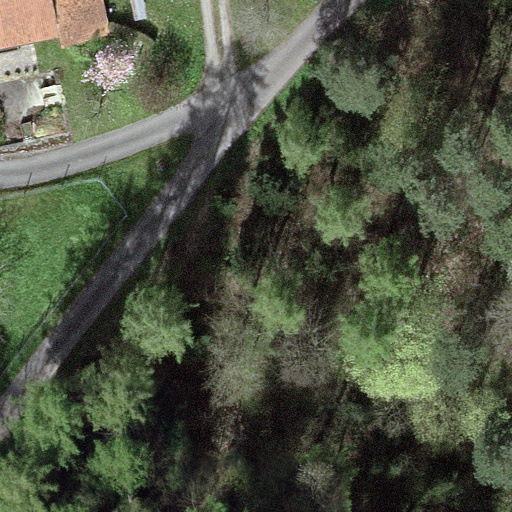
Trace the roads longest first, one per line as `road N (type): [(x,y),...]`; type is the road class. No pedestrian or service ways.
road 1 (track): [(0,462),(32,433),(231,135),(354,0)]
road 2 (track): [(208,0),(231,135),(0,168)]
